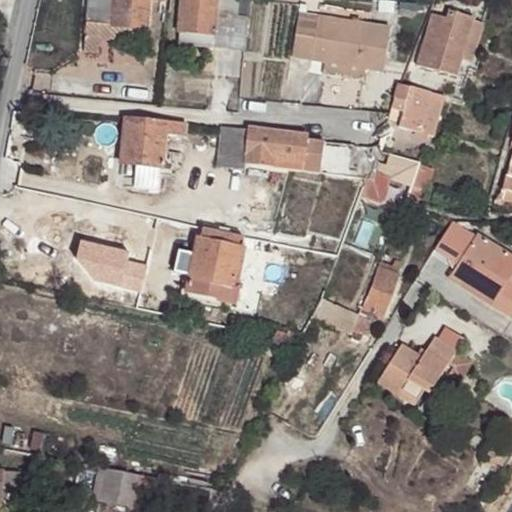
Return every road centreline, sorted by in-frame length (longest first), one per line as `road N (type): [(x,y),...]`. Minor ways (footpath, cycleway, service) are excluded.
road 1 (unknown): [(15,72),(381,136)]
road 2 (residential): [(29,0),(0,156)]
